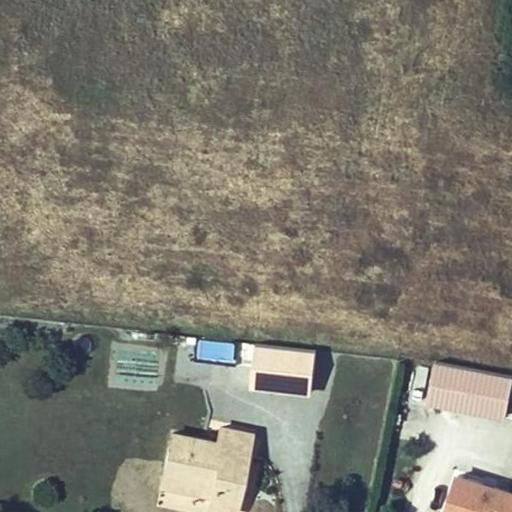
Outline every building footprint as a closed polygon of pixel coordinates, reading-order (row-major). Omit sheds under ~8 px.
[(313,350),(262,344),(257,383),(309,389),(313,350)] [(505,413),(511,374),(436,360),(429,398),(505,413)] [(165,469),(215,480),(213,492),(211,502),(236,507),(253,427),(224,421),(221,437),(175,427),(165,469)] [(511,511),(511,485),(496,480),(493,485),(477,479),(479,473),(460,467),(447,511),(511,511)] [(213,492),(215,480),(165,469),(162,480),(213,492)]
